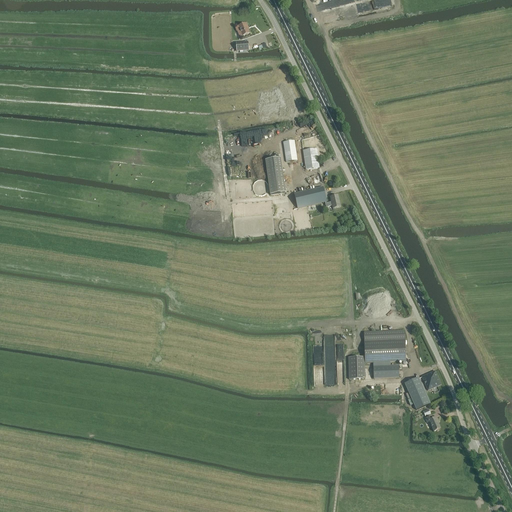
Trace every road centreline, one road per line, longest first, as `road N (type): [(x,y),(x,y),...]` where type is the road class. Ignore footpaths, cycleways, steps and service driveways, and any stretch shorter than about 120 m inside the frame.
road 1 (unclassified): [(472,446),(437,352),(262,0)]
road 2 (primary): [(488,439),(273,0)]
